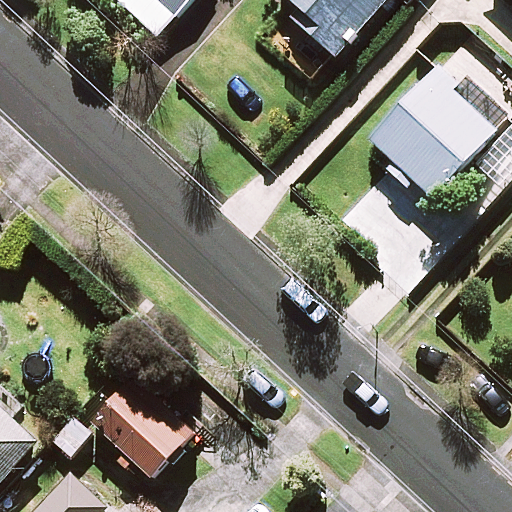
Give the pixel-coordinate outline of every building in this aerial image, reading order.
[(199,0),(117,0),(161,41),(199,0)] [(287,0),(317,26),(309,35),(341,63),(396,0),(287,0)] [(374,145),(396,166),(389,173),(410,193),(417,186),(437,204),(500,138),(486,125),(500,109),(451,63),(374,145)] [(199,437),(139,379),(97,423),(157,481),(199,437)] [(0,491),(43,446),(0,405),(0,491)] [(110,511),(115,507),(77,472),(38,511),(110,511)]
